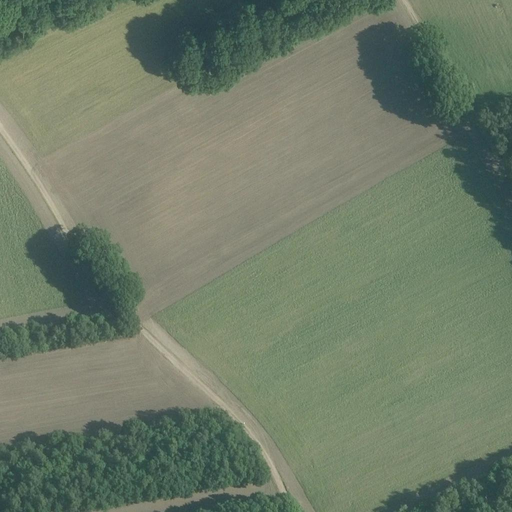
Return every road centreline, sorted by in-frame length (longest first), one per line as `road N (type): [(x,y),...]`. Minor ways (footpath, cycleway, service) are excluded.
road 1 (track): [(0,133),(104,292),(232,417),(293,511)]
road 2 (track): [(401,0),(511,184)]
road 3 (track): [(0,344),(125,316)]
